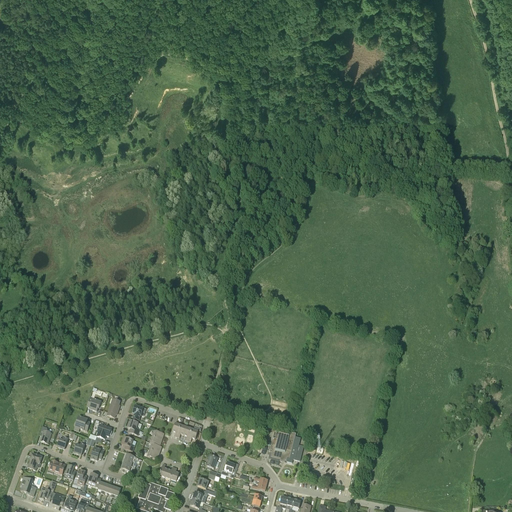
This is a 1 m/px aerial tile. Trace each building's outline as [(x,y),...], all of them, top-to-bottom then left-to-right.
[(93,400),(90,399),(87,408),(93,410),(93,411),(97,413),(98,410),(99,410),(101,403),(93,400)] [(113,400),(109,412),(107,416),(115,419),(116,415),(117,416),(120,407),(119,406),(120,403),(113,400)] [(144,416),(146,410),(135,406),(133,412),(135,413),(133,420),(139,422),(141,415),(144,416)] [(79,417),(74,431),(79,433),(80,432),(83,433),(84,431),(87,432),(90,424),(87,423),(87,421),(83,420),(84,419),(79,417)] [(129,434),(138,437),(142,426),(130,421),(127,429),(130,430),(129,434)] [(175,437),(177,438),(181,426),(175,424),(173,433),(176,434),(175,437)] [(97,434),(96,437),(102,439),(104,436),(109,438),(111,430),(108,428),(102,426),(100,426),(97,434)] [(181,435),(184,437),(187,428),(181,426),(177,438),(180,439),(181,435)] [(48,445),(51,434),(46,432),(47,429),(42,427),(40,433),(43,434),(40,442),(48,445)] [(186,441),(189,442),(193,430),(187,428),(184,437),(187,438),(186,441)] [(193,430),(189,442),(191,443),(192,439),(195,441),(198,432),(193,430)] [(162,441),(164,435),(154,431),(152,437),(162,441)] [(293,460),(300,462),(303,447),(299,446),(300,439),(295,438),(296,435),(290,433),(289,436),(279,434),(278,440),(273,438),(269,453),(272,453),(271,458),(280,460),(280,462),(285,463),(285,461),(287,462),(287,463),(292,464),(293,460)] [(64,450),(68,440),(64,438),(61,437),(57,448),(59,449),(63,451),(64,450)] [(160,447),(162,441),(152,437),(150,443),(152,444),(160,447)] [(133,441),(124,438),(122,445),(125,447),(124,450),(133,453),(134,448),(131,447),(133,441)] [(152,444),(150,451),(160,454),(162,448),(160,447),(152,444)] [(81,456),(85,446),(81,445),(80,446),(77,445),(74,454),(78,456),(79,455),(81,456)] [(98,459),(101,460),(104,452),(101,451),(95,448),(91,460),(96,462),(97,461),(98,459)] [(160,454),(150,451),(147,457),(157,461),(160,454)] [(41,465),(40,464),(42,459),(38,458),(38,457),(33,454),(31,459),(31,462),(30,461),(31,462),(30,465),(29,465),(27,469),(36,472),(37,468),(40,469),(41,465)] [(121,472),(126,474),(127,472),(131,474),(132,471),(134,471),(136,467),(134,466),(135,461),(138,462),(138,459),(127,455),(122,470),(123,471),(123,472),(121,471),(121,472)] [(218,460),(210,457),(207,468),(214,470),(215,467),(218,468),(219,464),(217,463),(218,460)] [(53,463),(51,463),(48,471),(62,476),(66,467),(57,464),(57,463),(53,462),(53,463)] [(230,478),(234,480),(237,470),(234,468),(235,466),(228,464),(225,472),(222,471),(221,475),(227,477),(228,475),(231,476),(230,478)] [(159,477),(165,479),(168,471),(165,469),(166,466),(163,465),(159,477)] [(73,481),(76,472),(76,473),(73,472),(74,469),(68,467),(65,475),(68,476),(67,479),(73,481)] [(171,481),(175,469),(172,468),(171,472),(168,471),(165,479),(171,481)] [(177,470),(175,469),(171,481),(176,483),(179,475),(176,473),(177,470)] [(85,473),(80,471),(77,480),(79,480),(77,485),(84,487),(86,480),(83,479),(85,473)] [(208,479),(214,481),(217,474),(211,472),(208,479)] [(99,489),(100,483),(101,480),(98,479),(98,477),(91,475),(88,483),(92,484),(92,486),(98,489),(99,489)] [(27,495),(33,498),(36,490),(30,487),(32,481),(24,478),(21,487),(23,487),(21,492),(27,494),(27,495)] [(259,482),(259,484),(267,486),(268,481),(255,478),(254,481),(259,482)] [(200,480),(197,487),(206,491),(209,484),(200,480)] [(138,508),(137,507),(137,509),(137,510),(135,511),(150,511),(152,509),(158,511),(160,511),(161,511),(164,511),(166,510),(171,511),(174,503),(172,502),(175,495),(168,492),(169,490),(168,490),(161,487),(145,482),(145,484),(143,484),(138,498),(142,500),(141,502),(138,508)] [(267,486),(259,484),(258,487),(253,486),(252,489),(265,492),(267,486)] [(105,493),(108,494),(111,487),(108,486),(107,486),(106,486),(105,486),(102,495),(104,495),(105,493)] [(41,491),(42,492),(39,500),(44,501),(45,500),(47,500),(46,501),(50,503),(53,494),(50,493),(51,493),(47,491),(47,490),(42,488),(41,491)] [(115,496),(118,498),(121,491),(118,489),(117,489),(116,490),(115,490),(112,498),(114,499),(115,496)] [(193,500),(201,503),(205,504),(208,495),(205,494),(201,493),(200,495),(195,493),(193,500)] [(61,502),(63,503),(65,497),(62,496),(62,499),(55,496),(52,504),(59,507),(61,502)] [(68,500),(64,509),(69,510),(69,509),(75,511),(77,502),(71,501),(72,497),(70,497),(69,497),(68,498),(68,500)] [(239,500),(242,501),(241,503),(246,504),(252,506),(259,508),(261,502),(240,497),(239,500)] [(282,498),(279,508),(282,509),(285,510),(286,507),(288,499),(284,498),(284,499),(282,498)] [(286,507),(292,508),(293,508),(295,501),(290,500),(288,500),(288,499),(286,507)] [(204,511),(201,511),(202,508),(199,507),(201,503),(193,500),(190,507),(199,511),(198,511),(204,511)] [(299,510),(301,503),(297,502),(295,501),(293,508),(299,510)] [(86,511),(88,509),(89,505),(80,502),(76,511),(86,511)]
